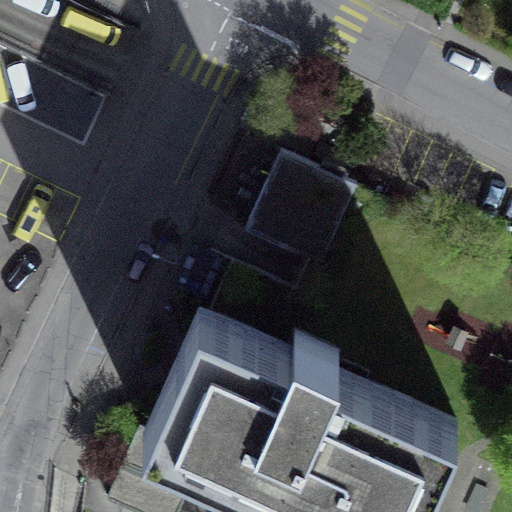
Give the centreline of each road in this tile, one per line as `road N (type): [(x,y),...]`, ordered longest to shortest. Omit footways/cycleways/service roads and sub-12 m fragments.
road 1 (residential): [(235,0),(145,196),(16,434)]
road 2 (residential): [(280,0),(511,111)]
